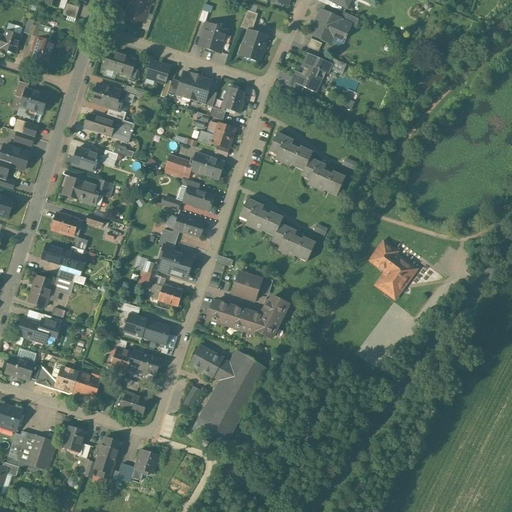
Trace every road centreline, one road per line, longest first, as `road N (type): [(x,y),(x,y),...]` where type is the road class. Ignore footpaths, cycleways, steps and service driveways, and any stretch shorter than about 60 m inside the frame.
road 1 (residential): [(266,84),(151,436)]
road 2 (unclassified): [(313,511),(511,240)]
road 3 (residential): [(0,323),(77,85)]
road 4 (residential): [(94,30),(266,84)]
road 5 (residential): [(0,388),(151,436)]
